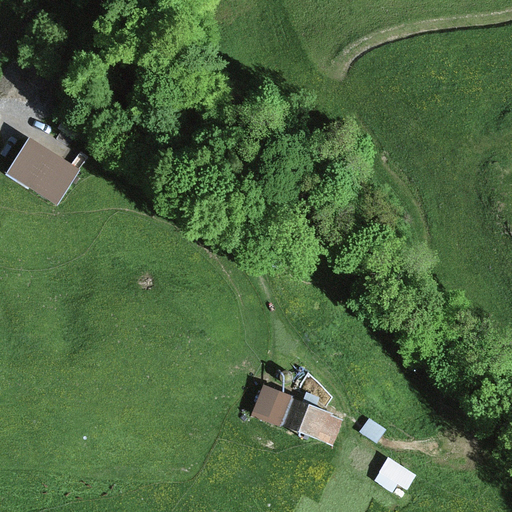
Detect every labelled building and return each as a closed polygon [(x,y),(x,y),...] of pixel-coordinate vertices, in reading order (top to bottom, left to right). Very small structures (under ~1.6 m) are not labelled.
[(79,172),(27,140),(4,176),(56,209),(79,172)] [(287,385),(289,384),(291,383),(291,381),(292,379),(291,377),(290,375),(288,374),(286,373),(284,373),(282,373),(281,374),(279,376),(279,378),(279,380),(279,382),(281,384),(283,385),(285,386),(287,385)] [(292,400),(263,389),(252,417),(333,447),(342,422),(331,418),(331,416),(291,402),(292,400)] [(385,431),(368,420),(359,433),(376,445),(385,431)] [(387,458),(372,482),(392,494),(398,486),(406,491),(416,477),(387,458)]
